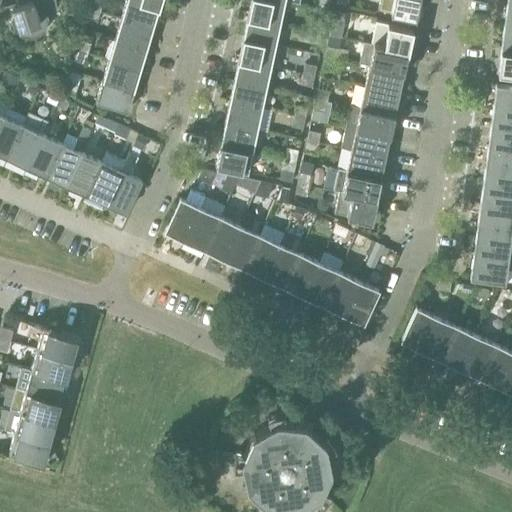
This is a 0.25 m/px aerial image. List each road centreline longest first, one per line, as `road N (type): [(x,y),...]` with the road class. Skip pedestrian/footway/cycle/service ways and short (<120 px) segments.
road 1 (residential): [(346,405),(426,222),(458,0)]
road 2 (residential): [(346,405),(109,301)]
road 3 (residential): [(129,246),(168,161),(204,0)]
road 4 (residential): [(511,477),(346,405)]
road 5 (residential): [(0,187),(129,246)]
